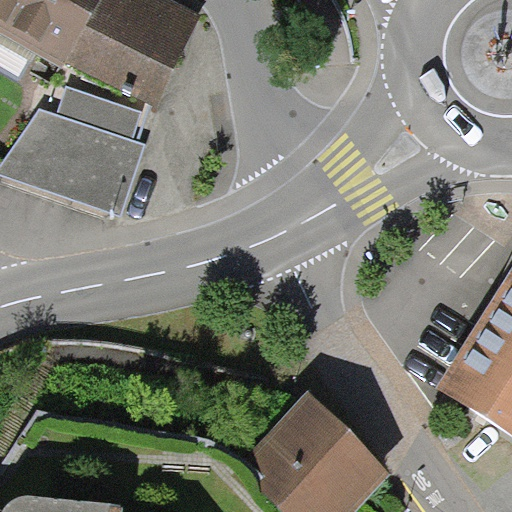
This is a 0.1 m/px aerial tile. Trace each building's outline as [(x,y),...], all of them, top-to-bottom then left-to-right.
[(68,65),(103,0),(0,0),(0,36),(64,72),(68,65)] [(167,0),(103,0),(68,65),(154,111),(203,17),(167,0)] [(45,110),(0,171),(0,172),(121,216),(147,146),(135,142),(145,115),(68,88),(59,114),(45,110)] [(511,277),(440,390),(511,436),(511,277)] [(305,402),(252,455),(308,511),(354,511),(385,482),(305,402)] [(119,511),(18,501),(8,511),(119,511)]
